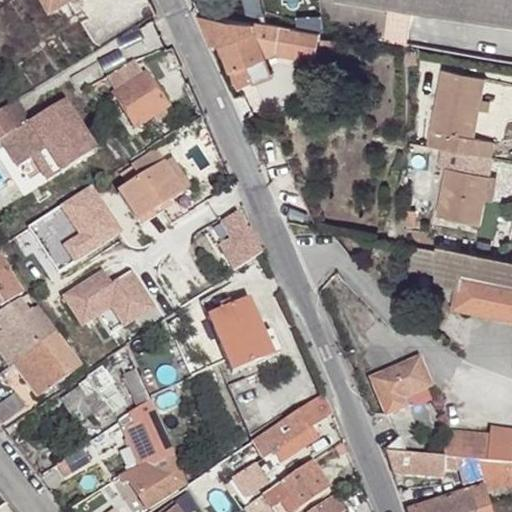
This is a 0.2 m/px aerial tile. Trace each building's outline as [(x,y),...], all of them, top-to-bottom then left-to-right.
[(61,0),(45,0),(52,11),(64,4),(61,0)] [(322,0),(323,23),(387,31),(391,1),(386,0),(322,0)] [(511,0),(386,0),(391,1),(511,17),(511,0)] [(245,22),(191,13),(192,15),(210,47),(217,43),(240,87),(272,70),(265,58),(246,22),(245,22)] [(265,58),(274,55),(319,62),(324,34),(246,22),(265,58)] [(143,77),(132,62),(105,79),(115,95),(112,97),(134,130),(168,108),(146,74),(143,77)] [(474,174),(478,154),(480,138),(461,133),(472,75),(428,66),(413,141),(429,144),(426,164),(430,165),(421,213),(465,221),(470,197),(474,174)] [(16,101),(0,110),(0,141),(0,142),(19,130),(35,157),(49,180),(96,152),(65,102),(30,123),(16,101)] [(19,130),(0,142),(17,168),(35,157),(19,130)] [(124,159),(107,133),(95,140),(112,167),(124,159)] [(151,175),(142,181),(159,212),(193,191),(175,161),(165,146),(142,161),(151,175)] [(175,161),(193,191),(201,186),(182,156),(175,161)] [(142,161),(134,166),(142,181),(151,175),(142,161)] [(483,175),(474,174),(470,197),(478,198),(483,175)] [(159,212),(142,181),(129,190),(148,219),(159,212)] [(247,263),(264,253),(253,226),(250,227),(248,228),(237,210),(218,221),(230,240),(236,236),(247,263)] [(511,264),(494,261),(413,245),(409,270),(438,277),(436,287),(459,292),(456,310),(511,321),(511,264)] [(0,302),(18,291),(0,262),(0,302)] [(60,294),(77,330),(115,312),(122,327),(155,311),(135,269),(109,282),(105,272),(60,294)] [(0,331),(3,330),(23,356),(53,332),(35,308),(29,312),(17,297),(0,308),(0,331)] [(262,336),(247,300),(207,317),(230,374),(278,354),(270,333),(262,336)] [(13,364),(23,356),(3,330),(0,331),(0,356),(9,367),(13,364)] [(53,332),(23,356),(47,389),(78,365),(53,332)] [(47,389),(23,356),(13,364),(38,397),(47,389)] [(429,385),(418,359),(371,377),(386,413),(404,407),(400,397),(429,385)] [(105,370),(91,380),(117,416),(130,406),(105,370)] [(117,416),(91,380),(82,386),(85,390),(79,395),(103,426),(117,416)] [(13,393),(0,404),(0,427),(25,408),(13,393)] [(312,402),(324,420),(331,415),(323,395),(312,402)] [(171,455),(148,402),(120,421),(149,462),(153,469),(171,455)] [(324,420),(312,402),(250,443),(249,444),(261,463),(283,449),(289,458),(310,444),(304,433),(324,420)] [(445,433),(441,459),(448,460),(455,461),(482,465),(485,466),(489,440),(487,439),(445,433)] [(485,466),(508,470),(511,438),(489,433),(487,439),(489,440),(485,466)] [(398,437),(384,451),(405,454),(398,437)] [(91,462),(82,447),(56,465),(65,478),(91,462)] [(405,454),(384,451),(392,474),(440,482),(441,469),(441,459),(405,454)] [(149,462),(124,476),(145,506),(183,482),(171,455),(153,469),(149,462)] [(258,475),(269,491),(277,486),(302,469),(294,458),(271,474),(268,469),(258,475)] [(482,465),(455,461),(464,488),(486,486),(482,465)] [(310,464),(302,469),(277,486),(294,511),(327,490),(310,464)] [(511,470),(508,470),(485,466),(482,465),(486,486),(488,490),(404,511),(493,511),(490,498),(511,493),(511,470)] [(342,511),(333,497),(312,511),(342,511)]
